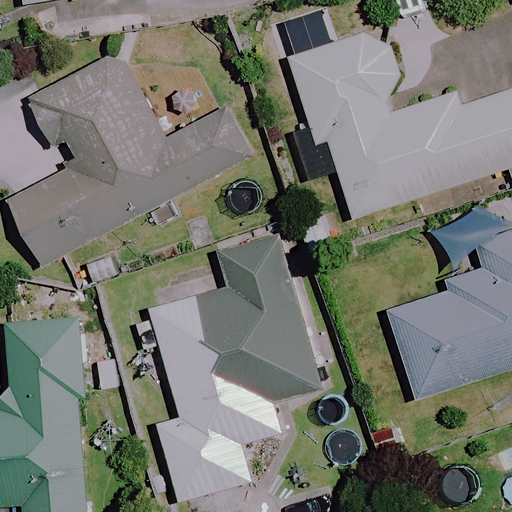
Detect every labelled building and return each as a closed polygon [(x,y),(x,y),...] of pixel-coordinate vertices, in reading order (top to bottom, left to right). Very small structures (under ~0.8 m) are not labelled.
[(408,88),(389,30),(296,60),(321,138),(332,134),(360,218),(511,168),(511,92),(465,108),(461,95),(396,117),(388,94),(408,88)] [(246,163),(257,158),(232,110),(171,143),(124,55),(36,102),(60,147),(74,140),(87,164),(16,201),(51,266),(214,181),(246,163)] [(511,235),(505,237),(498,214),(445,231),(457,266),(487,256),(492,271),(452,284),(455,294),(396,313),(423,398),(511,369),(511,235)] [(325,392),(299,301),(291,276),(309,271),(298,234),(222,256),(229,283),(155,304),(188,418),(163,425),(185,502),(256,482),(246,445),(287,433),(279,406),(325,392)] [(92,396),(86,319),(10,325),(17,401),(0,402),(0,508),(29,506),(29,511),(94,511),(85,396),(92,396)]
